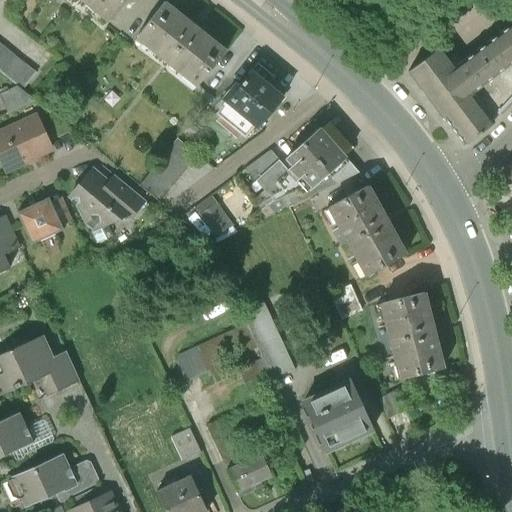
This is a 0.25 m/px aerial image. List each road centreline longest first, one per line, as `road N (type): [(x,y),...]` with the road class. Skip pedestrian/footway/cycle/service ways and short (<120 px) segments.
road 1 (residential): [(286,511),(506,415)]
road 2 (secondary): [(442,195),(364,95),(283,18)]
road 3 (secondary): [(506,415),(481,293),(442,195)]
